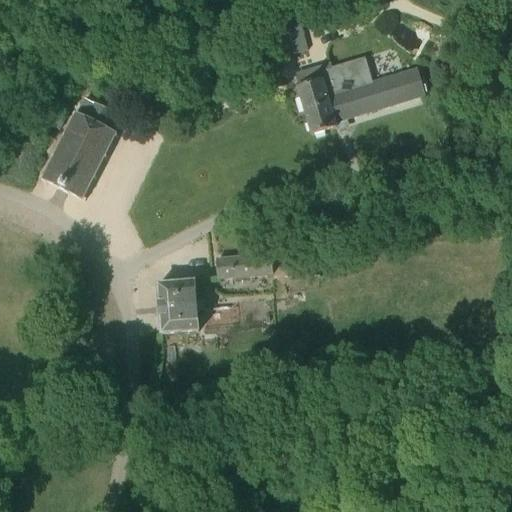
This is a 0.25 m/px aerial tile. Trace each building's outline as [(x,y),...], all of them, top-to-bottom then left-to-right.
[(272,28),(281,59),(307,52),(298,21),(272,28)] [(348,123),(347,120),(347,118),(426,95),(418,70),(372,83),(365,57),(332,67),(331,62),(317,66),(337,126),(348,123)] [(304,84),(298,86),(312,134),(337,126),(317,66),(301,71),(304,84)] [(84,99),(43,180),(82,200),(124,119),(84,99)] [(271,254),(217,259),(218,280),(272,275),(271,254)] [(319,261),(285,264),(286,279),(320,277),(319,261)] [(198,285),(161,288),(165,341),(203,337),(198,285)]
